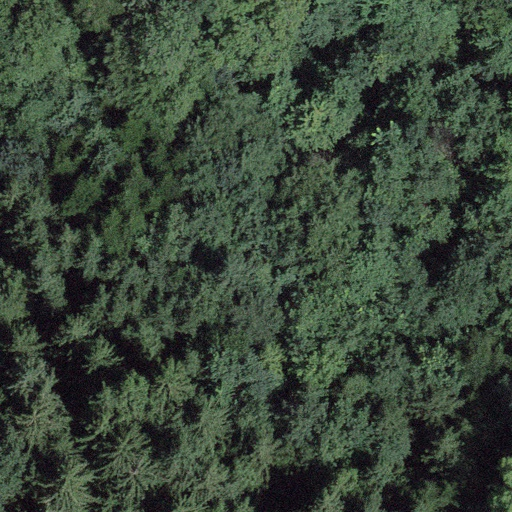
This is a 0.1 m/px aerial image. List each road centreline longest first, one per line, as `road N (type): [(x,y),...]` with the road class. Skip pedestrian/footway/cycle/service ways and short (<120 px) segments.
road 1 (track): [(511,114),(302,47),(19,63)]
road 2 (track): [(0,308),(93,408),(120,511)]
